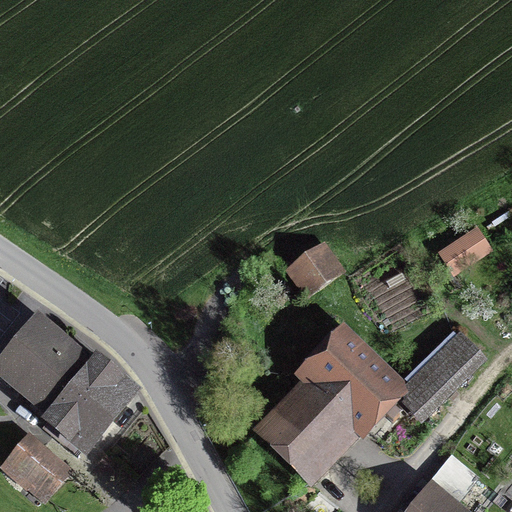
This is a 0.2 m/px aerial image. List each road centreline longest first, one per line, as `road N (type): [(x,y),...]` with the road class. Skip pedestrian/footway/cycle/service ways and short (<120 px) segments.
road 1 (tertiary): [(0,251),(133,348),(230,511)]
road 2 (track): [(176,415),(215,311),(245,265)]
